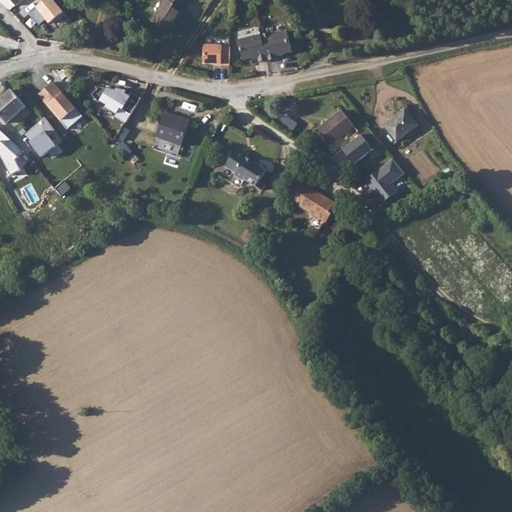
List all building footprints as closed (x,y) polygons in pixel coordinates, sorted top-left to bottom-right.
[(165,0),(151,22),(169,33),(184,10),(181,8),(186,0),(165,0)] [(240,39),(246,64),(294,53),(288,28),(240,39)] [(232,65),(233,45),(206,44),(205,64),(232,65)] [(56,81),(40,94),(69,128),(84,115),(56,81)] [(123,110),(131,115),(142,98),(133,93),(131,97),(125,94),(127,91),(118,90),(117,92),(115,91),(112,90),(110,89),(107,88),(104,88),(101,87),(98,87),(96,87),(98,90),(93,95),(100,102),(102,101),(109,105),(107,107),(118,113),(121,107),(124,109),(123,110)] [(4,98),(0,101),(0,114),(7,123),(26,107),(12,90),(3,98),(4,98)] [(405,110),(385,126),(397,141),(417,125),(405,110)] [(342,111),(317,131),(329,146),(354,126),(342,111)] [(158,135),(157,136),(182,145),(188,128),(190,122),(165,113),(158,135)] [(0,125),(0,148),(14,176),(15,175),(18,180),(23,178),(20,172),(25,170),(18,157),(19,156),(3,124),(0,125)] [(371,127),(344,150),(357,165),(384,143),(371,127)] [(233,154),(226,166),(237,173),(235,175),(244,181),(245,179),(257,186),(261,180),(267,170),(247,158),(249,155),(241,150),(233,152),(233,154)] [(386,203),(400,191),(395,184),(408,173),(395,158),(367,180),(386,203)] [(289,200),(326,222),(331,213),(329,212),(334,202),(301,181),(289,200)] [(32,191),(27,199),(31,202),(37,194),(32,191)]
